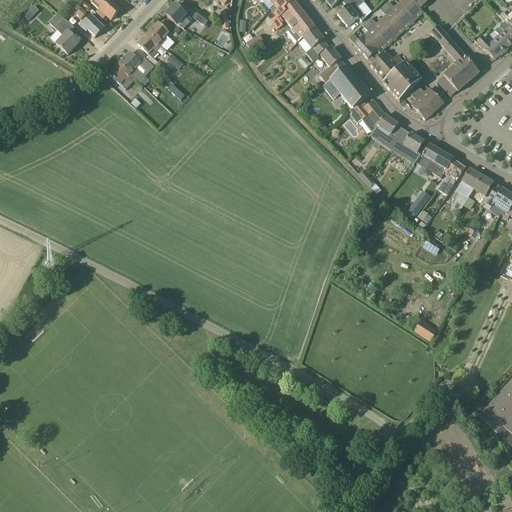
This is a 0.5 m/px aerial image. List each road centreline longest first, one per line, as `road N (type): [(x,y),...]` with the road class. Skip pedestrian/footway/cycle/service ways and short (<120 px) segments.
road 1 (unclassified): [(343,511),(390,448),(385,426),(294,370),(0,220)]
road 2 (tertiary): [(447,129),(424,130),(393,113),(302,0)]
